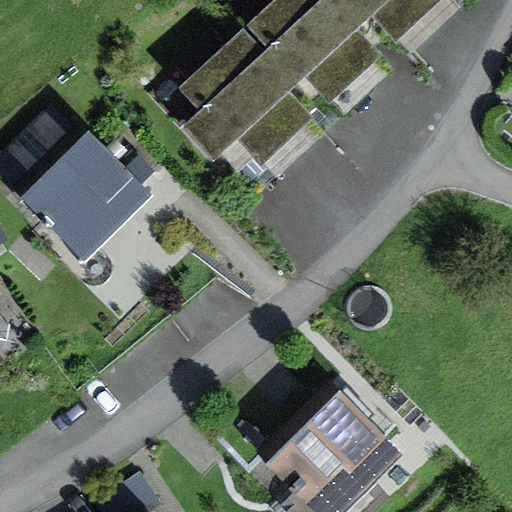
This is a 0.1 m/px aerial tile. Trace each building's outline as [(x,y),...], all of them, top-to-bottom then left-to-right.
[(390,57),(337,0),(292,0),(254,36),(327,115),(390,57)] [(452,0),(337,0),(390,57),(452,0)] [(327,115),(254,36),(191,94),(264,173),(327,115)] [(149,180),(79,110),(12,177),(82,247),(149,180)] [(328,511),(399,435),(326,368),(249,453),(313,511),(328,511)] [(152,511),(143,496),(116,511),(152,511)]
